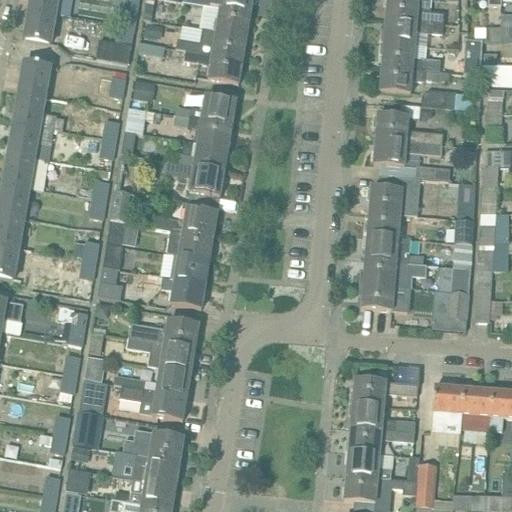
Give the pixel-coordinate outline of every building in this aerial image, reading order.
[(68,0),(31,0),(29,12),(55,17),(55,15),(66,17),(68,0)] [(138,0),(124,0),(120,28),(134,30),(138,0)] [(146,0),(142,23),(151,25),(155,0),(152,0),(146,0)] [(219,11),(250,16),(251,6),(254,6),(256,5),(257,0),(208,0),(208,1),(204,0),(169,0),(169,3),(183,5),(183,6),(203,9),(203,8),(219,11)] [(407,0),(386,0),(385,22),(443,27),(444,16),(430,15),(431,2),(429,2),(407,0)] [(500,8),(500,0),(488,0),(488,8),(500,8)] [(219,11),(215,35),(246,40),(250,16),(219,11)] [(49,47),(55,17),(29,12),(24,43),(49,47)] [(385,22),(383,46),(427,50),(427,37),(442,38),(443,27),(385,22)] [(160,42),(162,29),(146,26),(144,39),(160,42)] [(117,47),(131,49),(134,30),(120,28),(117,47)] [(487,44),(500,45),(501,31),(488,30),(487,44)] [(500,45),(503,45),(511,45),(511,31),(501,31),(500,45)] [(185,53),(185,54),(242,63),(246,40),(201,32),(199,45),(177,42),(176,52),(185,53)] [(481,78),(481,68),(483,44),(464,43),(462,77),(481,78)] [(131,49),(117,47),(98,44),(95,63),(128,68),(131,49)] [(503,57),(503,45),(500,45),(487,44),(483,44),(481,68),(499,69),(500,57),(503,57)] [(164,50),(139,46),(137,57),(162,61),(164,50)] [(425,65),(427,50),(383,46),(381,70),(449,76),(439,75),(440,66),(425,65)] [(238,88),(242,63),(185,54),(183,64),(197,66),(197,67),(210,69),(207,82),(238,88)] [(24,65),(19,96),(44,100),(51,101),(53,88),(47,87),(50,70),(24,65)] [(511,69),(499,69),(481,68),(481,78),(480,90),(511,91),(511,69)] [(449,85),(449,76),(381,70),(379,94),(410,97),(411,84),(425,85),(425,83),(449,85)] [(100,79),(95,108),(121,112),(122,102),(126,84),(113,82),(112,81),(100,79)] [(132,102),(152,105),(155,87),(135,83),(132,102)] [(174,119),(231,128),(235,104),(220,102),(221,97),(206,94),(205,99),(204,101),(201,101),(199,113),(190,111),(190,113),(176,111),(174,119)] [(420,110),(479,115),(480,99),(456,97),(457,96),(427,94),(421,99),(420,110)] [(41,118),(44,100),(19,96),(13,126),(53,133),(61,134),(63,124),(55,123),(56,121),(41,118)] [(486,117),(501,118),(502,105),(487,104),(486,117)] [(125,134),(135,136),(142,137),(146,115),(128,112),(125,134)] [(501,118),(486,117),(486,130),(500,130),(501,118)] [(377,118),(375,143),(441,148),(442,138),(406,135),(408,121),(377,118)] [(193,146),(227,152),(231,128),(174,119),(173,129),(196,133),(193,146)] [(101,143),(116,145),(119,126),(104,124),(101,143)] [(8,156),(34,161),(36,147),(50,149),(53,133),(13,126),(8,156)] [(132,159),(135,136),(125,134),(121,157),(132,159)] [(116,145),(101,143),(98,161),(113,163),(116,145)] [(441,149),(441,148),(375,143),(373,167),(403,170),(405,157),(450,161),(451,150),(441,149)] [(167,166),(223,176),(227,152),(193,146),(191,159),(169,156),(167,166)] [(484,154),(483,186),(497,187),(506,188),(507,177),(503,177),(503,156),(484,154)] [(3,187),(29,191),(43,194),(48,164),(34,162),(34,161),(8,156),(3,187)] [(167,166),(165,178),(188,181),(186,193),(189,193),(189,195),(190,195),(188,207),(217,212),(219,200),(223,176),(167,166)] [(415,171),(414,183),(419,183),(448,185),(449,174),(415,171)] [(371,191),(368,215),(399,218),(416,219),(419,183),(414,183),(379,180),(378,192),(371,191)] [(91,203),(106,205),(109,187),(94,184),(91,203)] [(497,187),(483,186),(481,206),(496,207),(497,187)] [(0,202),(0,217),(23,222),(29,191),(3,187),(0,202)] [(106,205),(91,203),(88,222),(103,224),(106,205)] [(456,209),(455,223),(472,225),(473,210),(456,209)] [(169,233),(213,240),(217,216),(186,211),(185,214),(182,214),(181,224),(156,220),(155,231),(169,233)] [(431,221),(416,219),(368,215),(366,239),(397,242),(399,218),(411,219),(426,221),(431,221)] [(21,238),(23,222),(0,217),(0,249),(29,254),(32,239),(21,238)] [(455,223),(453,247),(472,248),(474,225),(472,225),(455,223)] [(110,224),(106,248),(121,250),(125,226),(110,224)] [(140,231),(125,227),(123,248),(136,250),(140,231)] [(480,228),(479,247),(493,247),(494,229),(480,228)] [(209,264),(213,240),(169,233),(166,256),(178,259),(209,264)] [(425,268),(431,269),(431,262),(422,262),(423,260),(408,259),(408,257),(396,256),(397,242),(366,239),(364,263),(425,268)] [(85,245),(81,263),(96,266),(99,247),(85,245)] [(491,275),(493,247),(479,247),(478,274),(491,275)] [(102,271),(117,274),(119,274),(123,251),(121,250),(106,248),(102,271)] [(32,255),(29,254),(0,249),(0,280),(13,283),(15,269),(29,271),(32,255)] [(174,283),(205,288),(209,264),(178,259),(174,283)] [(454,259),(453,271),(469,272),(471,260),(454,259)] [(93,281),(96,266),(81,263),(79,279),(93,281)] [(362,287),(393,290),(408,291),(409,279),(424,280),(425,268),(364,263),(362,287)] [(115,288),(117,274),(102,271),(100,286),(115,288)] [(453,271),(450,296),(468,298),(469,272),(453,271)] [(478,274),(476,303),(490,304),(491,275),(478,274)] [(205,288),(174,283),(148,278),(146,288),(160,290),(160,292),(172,294),(170,307),(201,312),(205,288)] [(122,290),(115,288),(100,286),(97,301),(120,304),(122,290)] [(392,303),(393,290),(362,287),(360,311),(407,315),(408,304),(392,303)] [(468,298),(450,296),(449,296),(447,322),(465,324),(468,298)] [(0,303),(0,332),(1,324),(20,327),(23,308),(5,305),(5,304),(0,303)] [(490,304),(476,303),(475,325),(489,326),(490,304)] [(96,307),(94,318),(106,320),(108,309),(96,307)] [(71,327),(69,338),(68,347),(82,349),(87,319),(74,317),(74,314),(59,311),(57,324),(71,327)] [(128,342),(194,353),(198,329),(167,323),(167,326),(164,326),(162,333),(130,328),(128,342)] [(88,356),(100,358),(103,338),(91,336),(88,356)] [(128,342),(126,353),(149,357),(149,360),(147,369),(147,370),(159,372),(159,371),(190,376),(194,353),(128,342)] [(62,378),(76,380),(80,361),(66,359),(62,378)] [(87,361),(86,372),(104,375),(105,363),(87,361)] [(369,379),(371,368),(356,366),(355,378),(369,379)] [(130,382),(129,391),(186,400),(190,376),(159,371),(159,372),(157,386),(130,382)] [(76,380),(62,378),(59,396),(73,399),(76,380)] [(81,399),(102,402),(105,386),(83,383),(81,399)] [(383,410),(416,412),(418,388),(354,383),(352,407),(383,410)] [(182,424),(186,400),(121,389),(119,403),(140,406),(138,417),(182,424)] [(458,450),(463,392),(434,390),(429,448),(458,450)] [(490,419),(492,394),(463,392),(458,450),(461,417),(490,419)] [(511,421),(511,396),(492,394),(490,419),(488,434),(501,435),(502,420),(511,421)] [(352,407),(350,431),(398,435),(398,425),(382,424),(383,410),(352,407)] [(78,415),(76,427),(102,431),(104,420),(78,415)] [(55,419),(52,438),(66,440),(70,421),(55,419)] [(414,437),(398,435),(350,431),(348,455),(379,458),(381,444),(413,447),(414,437)] [(105,453),(122,456),(179,466),(183,441),(153,436),(150,450),(138,448),(137,451),(121,448),(121,446),(107,443),(105,453)] [(39,445),(39,447),(50,448),(52,439),(40,437),(40,438),(39,445)] [(66,440),(52,438),(52,439),(50,448),(49,457),(63,459),(66,440)] [(74,449),(71,462),(87,465),(90,452),(74,449)] [(378,472),(379,458),(348,455),(346,479),(390,483),(391,473),(378,472)] [(179,466),(122,456),(120,466),(135,468),(133,482),(175,489),(179,466)] [(50,460),(48,468),(60,470),(61,462),(50,460)] [(419,485),(420,469),(418,468),(419,461),(408,461),(406,484),(419,485)] [(501,500),(483,500),(482,511),(510,511),(511,500),(511,468),(511,467),(501,468),(501,500)] [(452,511),(453,505),(433,504),(436,470),(420,469),(419,485),(418,499),(416,511),(452,511)] [(68,474),(65,496),(81,498),(86,499),(89,477),(68,474)] [(402,498),(418,499),(419,485),(406,484),(390,483),(346,479),(344,503),(354,504),(352,511),(374,511),(376,491),(402,493),(402,498)] [(43,496),(57,498),(59,483),(45,480),(43,496)] [(114,503),(165,511),(171,511),(175,489),(133,482),(131,494),(130,494),(129,497),(116,495),(114,503)] [(54,511),(57,498),(43,496),(40,511),(54,511)] [(65,496),(62,511),(78,511),(81,498),(65,496)] [(482,511),(483,500),(454,499),(453,505),(452,511),(482,511)] [(165,511),(114,503),(112,511),(165,511)]
